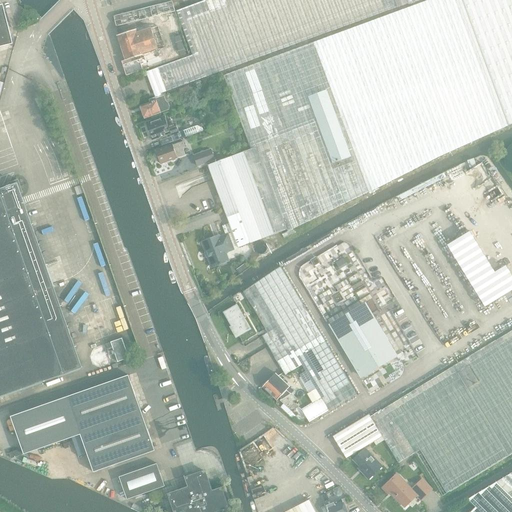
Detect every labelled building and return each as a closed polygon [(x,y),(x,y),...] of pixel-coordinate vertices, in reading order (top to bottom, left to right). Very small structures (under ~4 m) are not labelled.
[(397,8),(394,0),(204,0),(205,1),(192,6),(177,12),(192,56),(178,61),(146,73),(155,98),(161,95),(160,94),(171,91),(302,42),(397,8)] [(511,0),(430,0),(224,76),(250,149),(256,147),(286,230),(294,227),(295,229),(379,188),(439,157),(511,123),(511,0)] [(116,27),(175,12),(172,1),(114,17),(116,27)] [(0,46),(11,44),(1,5),(0,5),(0,46)] [(145,61),(160,57),(158,50),(165,48),(158,26),(137,33),(136,30),(117,36),(124,61),(121,62),(126,76),(148,69),(145,61)] [(181,57),(186,55),(180,36),(174,37),(181,57)] [(181,96),(191,92),(189,86),(179,90),(181,96)] [(161,95),(155,98),(149,100),(150,104),(141,107),(143,111),(141,113),(142,116),(145,117),(146,119),(168,110),(169,108),(169,106),(168,104),(167,103),(166,102),(164,96),(161,97),(161,95)] [(179,133),(177,128),(172,125),(168,127),(165,117),(146,124),(152,139),(154,139),(155,139),(161,137),(160,136),(170,133),(171,135),(174,134),(174,135),(179,133)] [(227,132),(237,128),(233,120),(224,124),(227,132)] [(176,141),(203,131),(201,125),(179,133),(174,135),(176,141)] [(178,158),(186,155),(183,149),(186,148),(183,142),(156,152),(158,156),(156,158),(158,162),(159,163),(160,166),(179,159),(178,158)] [(237,249),(286,230),(256,147),(250,149),(207,166),(237,249)] [(194,155),(198,166),(215,160),(211,149),(194,155)] [(0,396),(8,393),(81,368),(48,278),(15,184),(0,189),(0,396)] [(470,231),(447,245),(485,307),(511,289),(511,275),(506,266),(495,272),(470,231)] [(223,254),(233,251),(227,236),(219,239),(219,237),(202,243),(205,252),(205,254),(206,258),(208,259),(211,269),(226,263),(223,254)] [(254,263),(259,255),(253,251),(248,259),(254,263)] [(246,263),(236,270),(240,274),(249,267),(246,263)] [(357,396),(283,266),(276,270),(262,279),(243,292),(267,334),(262,337),(284,376),(302,365),(306,371),(307,373),(316,389),(308,394),(305,395),(309,402),(301,407),(310,423),(357,396)] [(398,356),(366,303),(329,325),(361,378),(398,356)] [(238,337),(250,329),(236,306),(224,313),(238,337)] [(511,330),(370,417),(383,437),(399,463),(416,453),(443,496),(454,489),(511,453),(511,330)] [(130,359),(122,338),(111,342),(118,363),(130,359)] [(301,377),(299,378),(308,394),(316,389),(307,373),(306,371),(300,375),(301,377)] [(263,388),(271,395),(277,401),(280,398),(282,400),(281,401),(293,413),(299,407),(294,403),(297,399),(291,394),(294,391),(275,374),(263,388)] [(82,434),(95,472),(156,451),(130,376),(12,416),(25,454),(82,434)] [(342,459),(379,437),(366,417),(365,415),(330,436),(342,459)] [(374,442),(376,445),(384,440),(383,437),(374,442)] [(21,449),(9,453),(11,459),(23,454),(21,449)] [(365,449),(353,460),(359,466),(364,471),(362,473),(369,480),(382,467),(365,449)] [(192,472),(207,469),(209,478),(223,475),(221,466),(216,467),(215,461),(208,463),(208,460),(200,461),(201,467),(192,469),(192,472)] [(108,480),(116,502),(154,489),(146,466),(108,480)] [(215,511),(228,508),(221,488),(211,492),(205,472),(185,479),(188,488),(169,495),(174,511),(185,511),(215,511)] [(511,511),(511,472),(496,482),(511,498),(511,511)] [(421,500),(432,490),(422,480),(412,490),(397,475),(382,489),(388,494),(390,492),(405,507),(417,495),(421,500)] [(470,511),(511,511),(511,498),(496,482),(467,499),(475,507),(470,511)] [(339,487),(333,490),(336,496),(342,493),(339,487)] [(315,511),(309,500),(286,511),(315,511)] [(346,511),(341,500),(328,506),(326,501),(324,502),(325,506),(325,507),(327,511),(346,511)]
